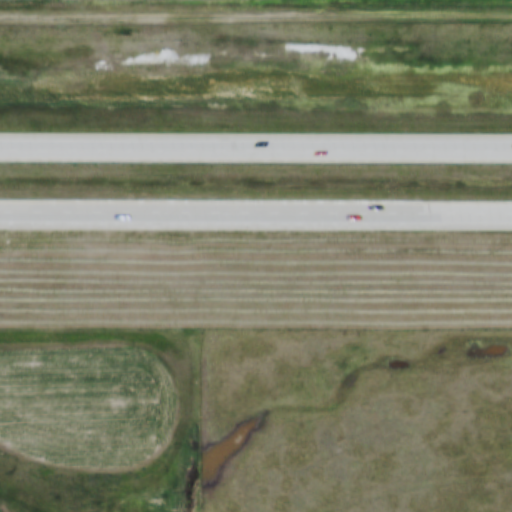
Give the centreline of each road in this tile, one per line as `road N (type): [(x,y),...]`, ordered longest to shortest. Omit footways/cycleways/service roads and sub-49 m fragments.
road 1 (motorway): [(0,210),(511,213)]
road 2 (motorway): [(511,148),(0,145)]
road 3 (track): [(511,12),(0,12)]
